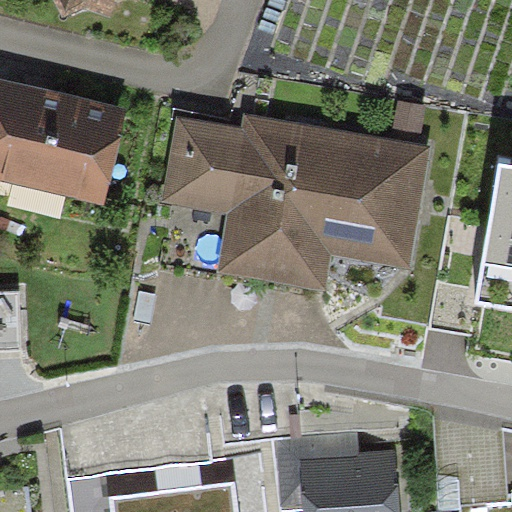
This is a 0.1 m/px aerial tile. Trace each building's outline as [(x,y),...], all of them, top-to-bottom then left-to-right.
[(54,0),(113,18),(118,0),(54,0)] [(0,175),(100,201),(122,118),(0,86),(0,175)] [(402,266),(421,147),(237,117),(235,131),(169,121),(157,200),(219,210),(209,270),(315,287),(320,253),(402,266)] [(511,158),(502,157),(470,347),(511,356),(511,158)] [(18,290),(0,290),(0,351),(19,351),(18,290)] [(359,446),(357,429),(276,435),(281,498),(300,496),(301,511),(404,511),(400,443),(359,446)] [(112,511),(237,511),(233,481),(110,496),(112,511)] [(511,511),(511,492),(460,495),(460,511),(511,511)]
